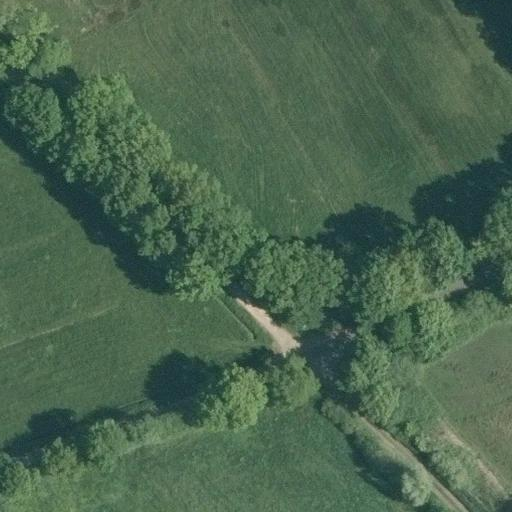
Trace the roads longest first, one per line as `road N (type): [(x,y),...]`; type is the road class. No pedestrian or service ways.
road 1 (unclassified): [(511,263),(269,372),(0,470)]
road 2 (track): [(300,358),(0,43)]
road 3 (track): [(300,358),(461,511)]
